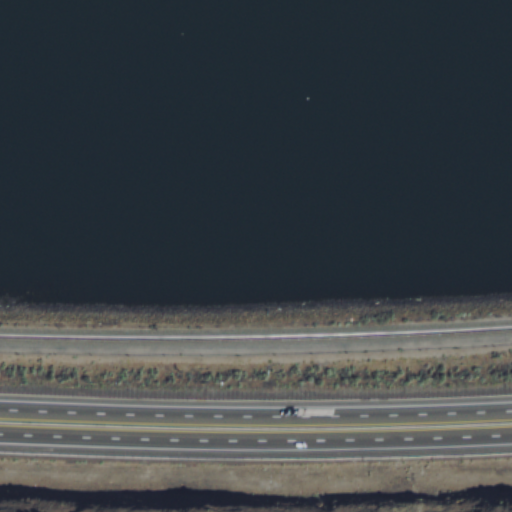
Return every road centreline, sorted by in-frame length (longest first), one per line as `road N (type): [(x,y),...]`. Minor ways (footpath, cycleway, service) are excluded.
road 1 (motorway): [(0,437),(511,439)]
road 2 (motorway): [(511,411),(0,411)]
